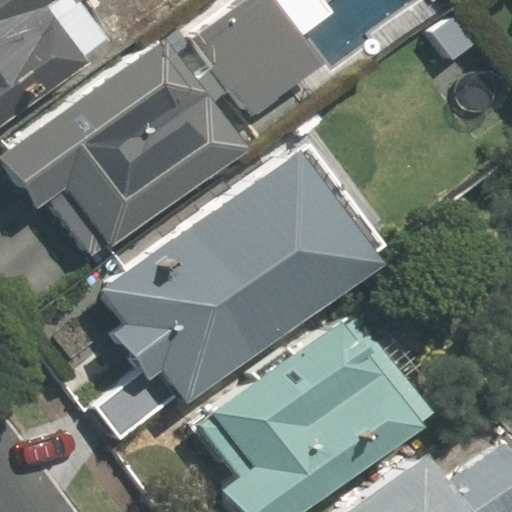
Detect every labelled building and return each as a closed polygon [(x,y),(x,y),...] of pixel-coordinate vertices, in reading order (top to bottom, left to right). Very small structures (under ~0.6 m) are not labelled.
[(57,0),(0,0),(0,101),(87,42),(57,0)] [(151,39),(0,150),(0,170),(66,260),(220,146),(190,105),(220,83),(239,109),(305,59),(260,0),(227,0),(181,35),(201,62),(180,77),(151,39)] [(278,143),(83,289),(169,403),(364,258),(278,143)] [(324,322),(191,417),(228,468),(208,482),(229,511),(272,511),(397,423),(324,322)] [(511,404),(504,394),(474,416),(511,467),(511,404)] [(407,459),(332,511),(506,511),(511,509),(511,475),(486,439),(424,483),(407,459)]
